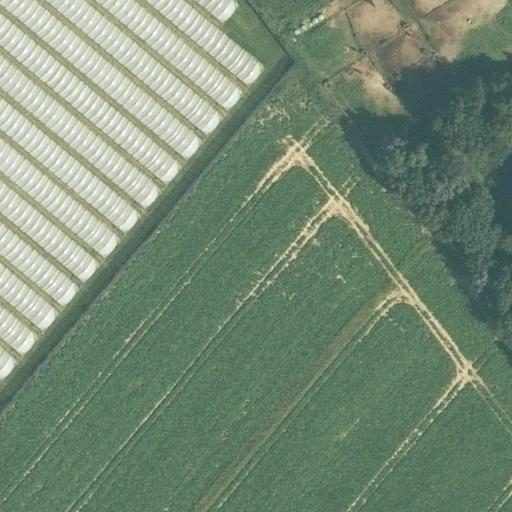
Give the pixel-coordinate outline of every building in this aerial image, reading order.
[(0,0),(0,5),(188,153),(205,131),(35,0),(0,0)] [(86,0),(43,0),(206,132),(223,110),(86,0)] [(96,0),(229,104),(245,84),(245,85),(265,60),(218,24),(236,0),(96,0)] [(0,46),(166,179),(183,158),(0,11),(0,46)] [(0,127),(126,227),(144,205),(144,206),(163,182),(0,52),(0,127)] [(0,169),(104,254),(121,233),(0,135),(0,169)] [(0,209),(84,278),(101,257),(0,175),(0,209)] [(0,249),(65,301),(81,280),(0,215),(0,249)] [(0,256),(0,291),(44,326),(61,305),(0,256)] [(0,333),(22,351),(39,330),(0,299),(0,333)] [(0,376),(1,377),(18,356),(0,341),(0,376)]
